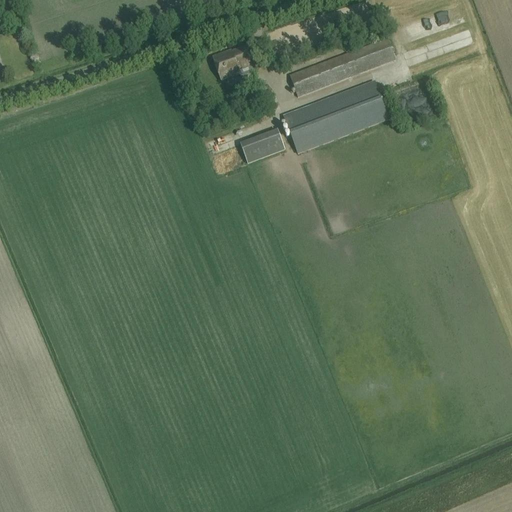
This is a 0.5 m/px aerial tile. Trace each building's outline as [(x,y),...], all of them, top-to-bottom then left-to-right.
[(430,18),(434,35),(468,25),(463,9),(430,18)] [(406,28),(409,44),(428,40),(424,24),(406,28)] [(394,62),(386,40),(289,77),(297,99),(394,62)] [(414,50),(418,62),(422,61),(421,58),(433,54),(430,44),(414,50)] [(250,65),(244,49),(231,53),(230,50),(211,57),(219,81),(239,74),(237,69),(250,65)] [(389,120),(374,82),(282,117),(297,155),(389,120)] [(274,92),(268,94),(271,103),(277,102),(274,92)] [(268,104),(264,94),(247,100),(251,110),(268,104)] [(284,151),(277,132),(240,146),(247,165),(284,151)]
